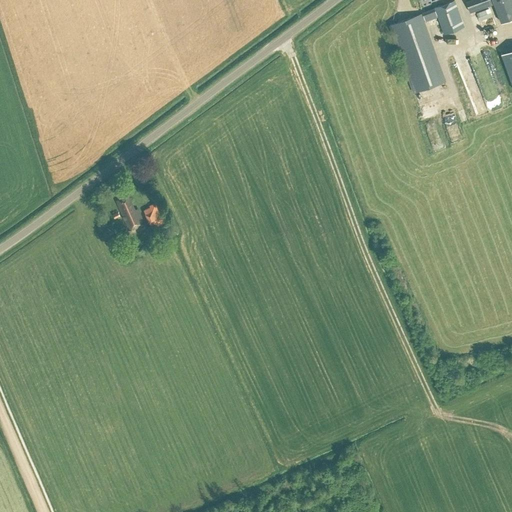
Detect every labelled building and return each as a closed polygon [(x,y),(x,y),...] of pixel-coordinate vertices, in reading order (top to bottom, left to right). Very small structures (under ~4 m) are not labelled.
[(443,33),(464,26),(455,0),(451,0),(434,6),(443,33)] [(486,0),(471,0),(465,3),(469,13),(489,5),(486,0)] [(421,13),(390,24),(414,92),(446,81),(421,13)] [(511,82),(511,48),(501,53),(511,82)] [(480,84),(484,100),(492,98),(488,82),(480,84)] [(128,194),(116,199),(130,230),(139,226),(139,228),(145,225),(137,208),(135,209),(128,194)] [(144,209),(152,228),(165,222),(156,202),(149,204),(150,206),(144,209)]
